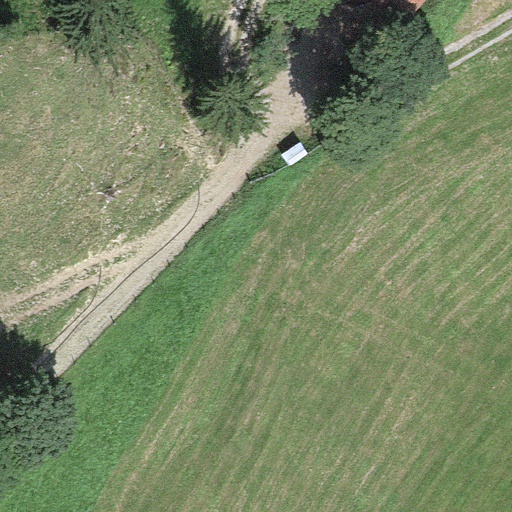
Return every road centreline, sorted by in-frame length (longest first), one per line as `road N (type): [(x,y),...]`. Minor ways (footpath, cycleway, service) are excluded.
road 1 (track): [(256,0),(240,67),(269,148),(511,25)]
road 2 (track): [(0,406),(206,198),(269,148)]
